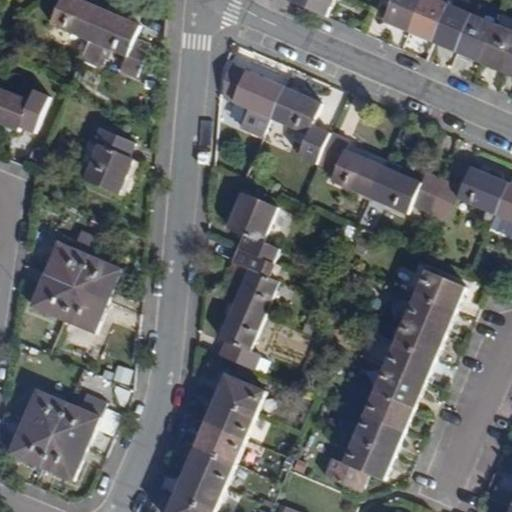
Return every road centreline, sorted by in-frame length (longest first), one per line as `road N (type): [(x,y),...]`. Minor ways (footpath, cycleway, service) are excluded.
road 1 (residential): [(202,0),(166,388),(119,511)]
road 2 (residential): [(226,0),(511,128)]
road 3 (residential): [(511,337),(499,351),(449,478)]
